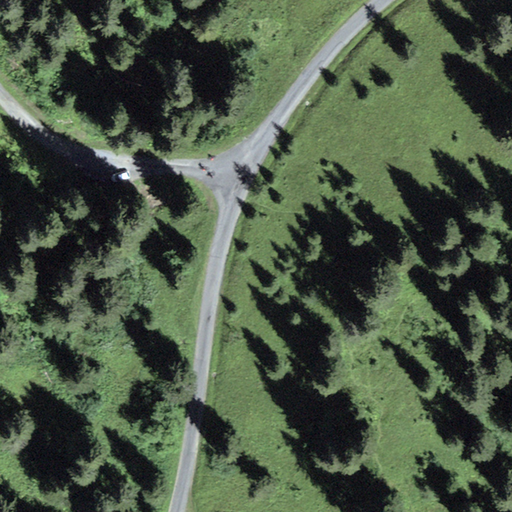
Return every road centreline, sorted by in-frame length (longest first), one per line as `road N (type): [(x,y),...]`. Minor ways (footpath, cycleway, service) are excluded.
road 1 (unclassified): [(399,0),(339,47),(243,176),(214,266),(176,511)]
road 2 (track): [(0,100),(40,143),(124,165),(243,176)]
